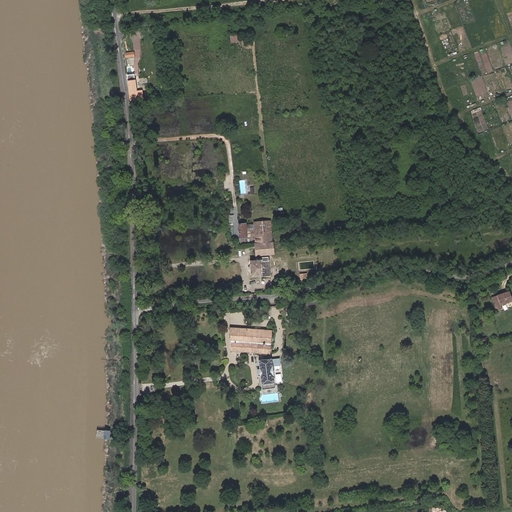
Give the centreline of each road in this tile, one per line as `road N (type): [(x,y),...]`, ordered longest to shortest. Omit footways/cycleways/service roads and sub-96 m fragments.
road 1 (unclassified): [(511,263),(460,277),(412,266),(377,270),(297,292),(136,311)]
road 2 (tertiary): [(112,0),(129,113),(136,311)]
road 3 (tertiary): [(136,311),(134,511)]
road 4 (track): [(131,140),(224,138),(236,217)]
road 5 (track): [(114,15),(260,0)]
road 6 (track): [(410,0),(456,111)]
